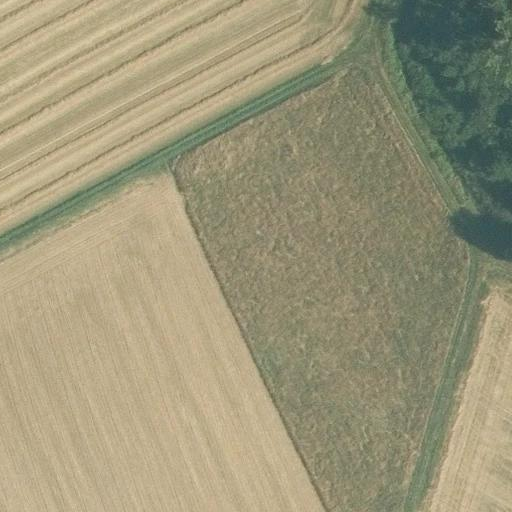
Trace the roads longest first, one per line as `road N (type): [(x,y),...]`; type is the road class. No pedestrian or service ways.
road 1 (track): [(0,268),(387,57)]
road 2 (track): [(399,0),(385,68),(494,262),(511,273)]
road 3 (track): [(501,266),(429,511)]
